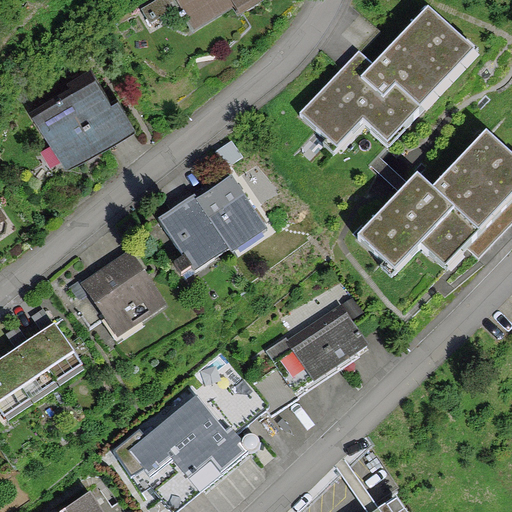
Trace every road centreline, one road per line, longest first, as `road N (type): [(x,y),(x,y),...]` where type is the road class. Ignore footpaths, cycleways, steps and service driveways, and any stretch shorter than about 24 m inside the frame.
road 1 (residential): [(0,288),(237,92),(323,0)]
road 2 (residential): [(511,259),(252,511)]
